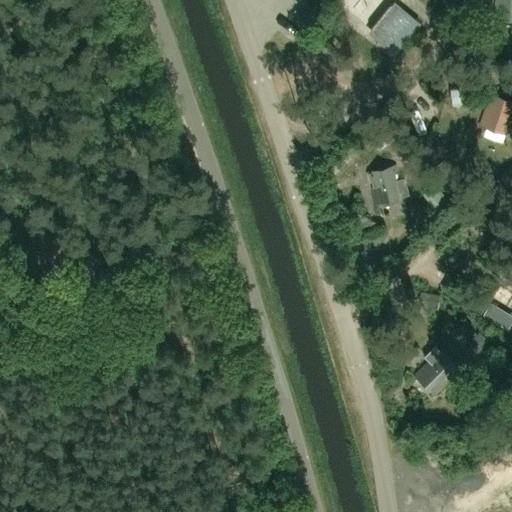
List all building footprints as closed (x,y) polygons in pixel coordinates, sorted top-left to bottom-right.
[(300,0),(318,11),(324,0),(300,0)] [(394,2),(395,0),(365,0),(353,14),(379,36),(376,39),(378,38),(393,51),(415,24),(400,11),(402,8),(394,2)] [(511,0),(495,0),(494,20),(511,21),(511,0)] [(511,115),(511,110),(511,99),(490,93),(480,125),(505,133),(506,130),(511,132),(511,127),(511,115)] [(402,181),(396,183),(392,170),(369,176),(377,206),(400,201),(400,199),(406,197),(402,181)] [(424,360),(430,366),(417,378),(434,396),(457,374),(434,349),(424,360)]
